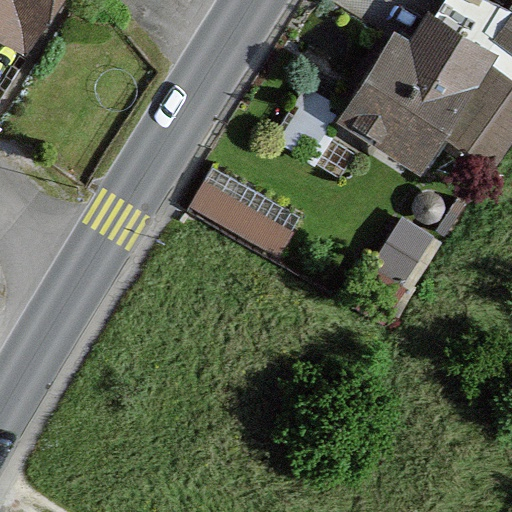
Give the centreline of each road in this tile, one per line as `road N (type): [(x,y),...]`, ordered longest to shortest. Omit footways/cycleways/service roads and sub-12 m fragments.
road 1 (primary): [(87,279),(257,0)]
road 2 (primary): [(0,444),(87,279)]
